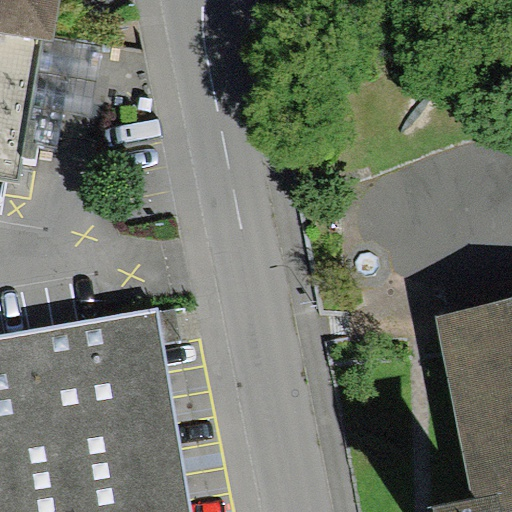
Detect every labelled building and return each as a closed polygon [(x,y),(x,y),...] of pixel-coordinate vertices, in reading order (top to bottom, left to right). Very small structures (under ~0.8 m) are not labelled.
[(28,148),(43,54),(54,55),(56,43),(63,0),(0,0),(0,159),(25,164),(28,148)] [(103,51),(56,43),(54,55),(43,54),(28,148),(54,152),(60,116),(92,121),(103,51)] [(25,164),(0,159),(0,185),(21,189),(25,164)] [(511,280),(436,295),(441,323),(511,309),(511,280)] [(511,511),(511,309),(441,323),(432,325),(469,511),(511,511)] [(111,322),(0,340),(0,511),(193,511),(161,314),(111,322)]
